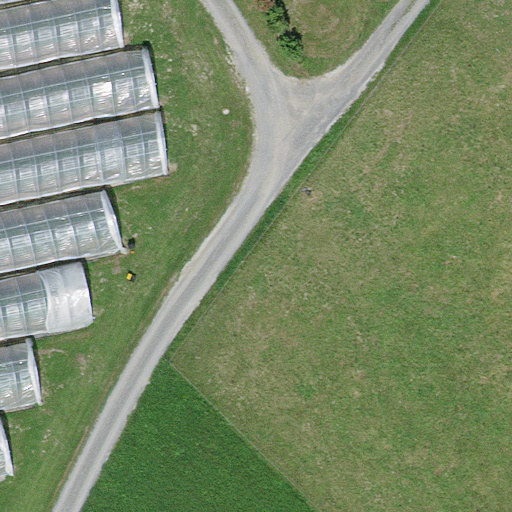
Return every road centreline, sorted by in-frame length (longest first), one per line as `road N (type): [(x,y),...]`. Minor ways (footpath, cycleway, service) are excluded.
road 1 (track): [(70,511),(307,115),(419,0)]
road 2 (track): [(231,0),(307,115)]
